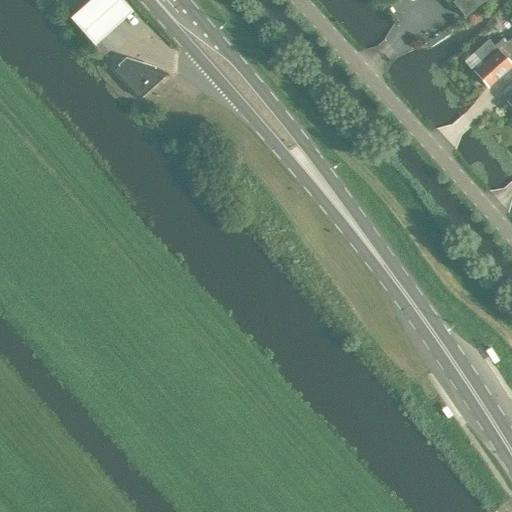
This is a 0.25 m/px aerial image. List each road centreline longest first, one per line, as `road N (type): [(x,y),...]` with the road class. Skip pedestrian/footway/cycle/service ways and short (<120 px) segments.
road 1 (primary): [(511,454),(385,265),(159,0)]
road 2 (unclassified): [(298,0),(511,243)]
